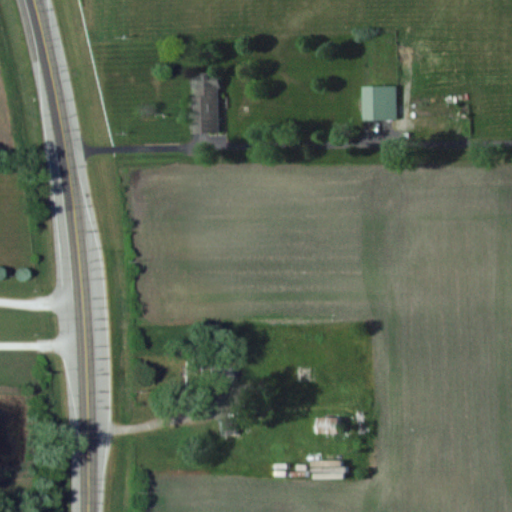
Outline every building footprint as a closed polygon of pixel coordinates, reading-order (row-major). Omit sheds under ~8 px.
[(220,133),(220,73),(192,73),(192,133),(220,133)] [(397,120),(397,86),(364,86),(364,120),(397,120)] [(237,368),(209,368),(209,385),(237,385),(237,368)] [(342,417),(319,417),(319,433),(342,433),(342,417)] [(222,437),(238,433),(235,419),(219,422),(222,437)]
